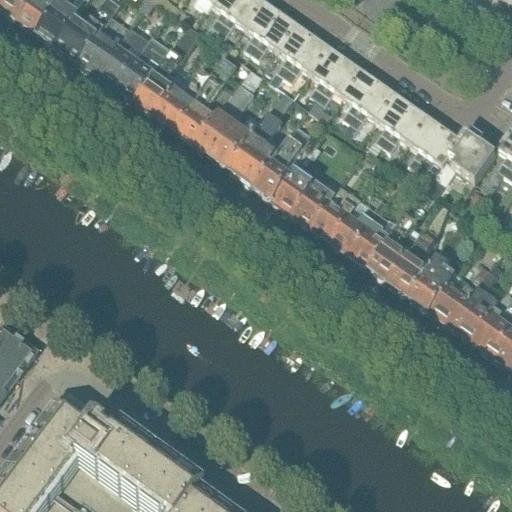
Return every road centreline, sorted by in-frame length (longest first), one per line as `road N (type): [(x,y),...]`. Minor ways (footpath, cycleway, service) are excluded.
road 1 (residential): [(509,414),(0,50)]
road 2 (residential): [(511,65),(475,120),(301,0)]
road 3 (residential): [(270,511),(65,374)]
